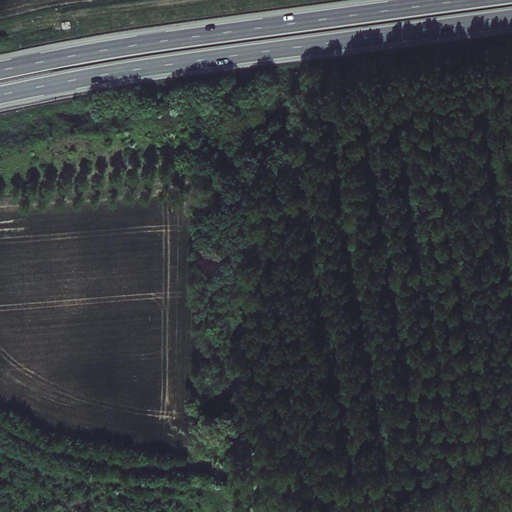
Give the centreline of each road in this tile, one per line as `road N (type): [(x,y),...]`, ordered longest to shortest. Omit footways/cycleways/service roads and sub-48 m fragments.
road 1 (trunk): [(0,95),(511,18)]
road 2 (trunk): [(467,0),(0,70)]
